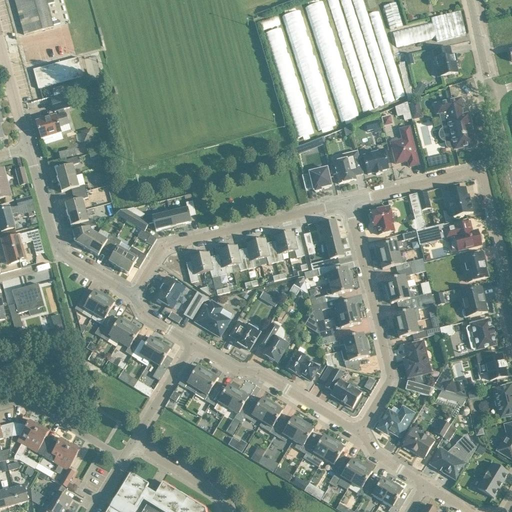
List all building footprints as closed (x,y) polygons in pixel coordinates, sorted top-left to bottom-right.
[(14,0),(24,35),(54,27),(46,0),(14,0)] [(319,20),(322,27),(336,23),(329,0),(314,5),(316,10),(321,9),(324,18),(319,20)] [(336,0),(345,29),(354,26),(346,0),(336,0)] [(372,0),(349,0),(379,104),(402,98),(402,97),(411,94),(387,8),(375,11),(372,0)] [(404,0),(392,3),(396,23),(408,20),(404,0)] [(65,4),(58,5),(61,22),(68,21),(65,4)] [(294,12),(290,14),(298,37),(313,32),(305,10),(301,11),(304,17),(297,20),(294,12)] [(460,12),(451,14),(431,19),(437,42),(466,35),(460,12)] [(285,15),(269,21),(272,27),(288,21),(285,15)] [(275,29),(303,137),(317,133),(289,26),(275,29)] [(365,117),(342,37),(326,41),(348,121),(365,117)] [(438,78),(448,76),(458,73),(455,62),(457,62),(455,56),(451,56),(450,48),(433,52),(438,78)] [(305,54),(325,129),(342,125),(334,95),(325,97),(323,89),(331,87),(321,50),(305,54)] [(412,54),(405,56),(407,66),(414,64),(412,54)] [(78,58),(43,68),(33,70),(39,90),(84,78),(78,58)] [(361,74),(368,109),(378,107),(372,72),(361,74)] [(419,82),(413,92),(414,98),(420,96),(426,86),(419,82)] [(55,113),(69,108),(66,97),(51,101),(55,113)] [(452,148),(455,148),(455,150),(466,147),(466,148),(468,149),(470,149),(472,148),(473,146),(475,145),(475,143),(476,141),(476,139),(475,137),(473,136),(468,115),(462,116),(461,109),(463,108),(460,99),(436,105),(438,115),(439,115),(443,129),(443,130),(444,131),(446,131),(448,130),(451,130),(453,138),(450,139),(448,140),(447,142),(447,145),(448,147),(450,148),(452,148)] [(423,118),(419,102),(408,104),(412,121),(423,118)] [(401,106),(396,108),(398,117),(404,115),(405,121),(411,119),(408,106),(408,103),(401,106)] [(66,114),(56,117),(36,123),(42,140),(62,134),(60,127),(69,124),(66,114)] [(390,116),(382,118),(384,127),(392,125),(390,116)] [(379,120),(365,123),(367,132),(381,129),(379,120)] [(351,126),(344,129),(345,137),(353,135),(351,126)] [(408,162),(409,168),(419,165),(409,126),(399,129),(401,139),(398,140),(398,139),(396,138),(392,140),(391,141),(391,142),(390,142),(396,165),(408,162)] [(297,156),(325,145),(323,138),(303,146),(297,148),(295,148),(296,150),(297,156)] [(368,175),(375,173),(376,176),(382,174),(381,172),(389,170),(384,149),(377,150),(377,152),(363,156),(368,175)] [(339,185),(350,182),(356,181),(355,177),(363,175),(358,151),(342,155),(343,160),(334,162),(339,185)] [(445,156),(427,160),(429,168),(447,164),(445,156)] [(77,158),(73,159),(63,162),(65,168),(55,170),(58,179),(57,179),(57,182),(76,177),(73,165),(79,164),(77,158)] [(91,172),(94,184),(112,179),(109,166),(91,172)] [(321,191),(321,189),(331,187),(327,168),(308,172),(309,175),(302,176),(306,191),(313,189),(314,191),(315,191),(315,193),(321,191)] [(0,199),(11,196),(4,169),(0,169),(0,199)] [(20,186),(28,184),(24,169),(16,171),(20,186)] [(79,187),(76,177),(57,182),(58,185),(59,184),(62,193),(71,190),(73,196),(87,192),(85,186),(79,187)] [(95,195),(113,193),(112,184),(94,186),(95,195)] [(451,210),(453,218),(473,213),(469,196),(467,196),(465,189),(446,193),(450,210),(451,210)] [(87,192),(73,196),(75,202),(65,204),(67,213),(66,213),(67,216),(86,210),(83,200),(88,198),(87,192)] [(418,195),(420,204),(422,211),(431,209),(427,192),(418,195)] [(409,196),(418,231),(426,229),(417,194),(409,196)] [(36,216),(31,197),(22,200),(17,202),(18,206),(10,208),(0,210),(0,228),(1,232),(16,228),(12,215),(17,213),(18,216),(27,214),(28,218),(36,216)] [(170,213),(173,228),(191,223),(190,217),(196,216),(193,202),(186,203),(187,209),(170,213)] [(374,229),(376,228),(378,236),(395,232),(393,224),(394,224),(389,207),(370,212),(374,229)] [(89,221),(86,210),(67,216),(68,219),(69,218),(71,227),(81,224),(82,230),(91,228),(96,226),(94,220),(89,221)] [(145,232),(149,223),(126,210),(116,215),(145,232)] [(155,232),(173,228),(170,213),(152,217),(155,232)] [(340,239),(336,221),(321,225),(325,243),(340,239)] [(418,231),(416,232),(417,238),(419,245),(419,246),(429,244),(430,245),(436,244),(437,242),(441,241),(441,242),(445,241),(448,240),(454,239),(458,251),(471,248),(481,246),(478,232),(472,233),(471,233),(470,231),(471,230),(469,223),(460,225),(445,229),(444,225),(442,225),(426,229),(418,231)] [(91,228),(82,230),(73,233),(75,241),(74,241),(75,244),(78,246),(78,245),(91,231),(91,228)] [(7,253),(10,265),(20,262),(20,263),(22,262),(26,261),(22,245),(33,242),(36,256),(44,254),(38,230),(2,240),(5,253),(7,253)] [(85,250),(88,252),(98,235),(91,231),(78,245),(86,249),(85,250)] [(318,231),(312,231),(314,252),(321,251),(318,231)] [(404,241),(417,238),(416,232),(402,235),(404,241)] [(293,233),(284,235),(288,253),(295,252),(297,258),(305,257),(300,237),(294,238),(293,233)] [(313,246),(310,234),(304,235),(306,248),(313,246)] [(108,241),(98,235),(88,252),(90,253),(91,252),(98,257),(104,248),(109,251),(116,239),(111,236),(108,241)] [(275,237),(276,242),(271,243),(276,263),(283,262),(282,255),(288,253),(284,235),(275,237)] [(157,240),(150,236),(146,243),(153,247),(157,240)] [(121,242),(116,239),(109,251),(114,254),(109,263),(116,267),(116,268),(118,270),(128,253),(118,247),(121,242)] [(128,239),(126,245),(134,249),(137,243),(128,239)] [(345,257),(340,239),(325,243),(330,261),(345,257)] [(265,240),(256,242),(260,260),(267,259),(269,265),(276,263),(271,243),(266,245),(265,240)] [(248,249),(243,250),(248,270),(255,269),(254,262),(260,260),(256,242),(247,244),(248,249)] [(376,253),(378,259),(399,254),(398,248),(403,247),(401,242),(397,243),(397,242),(377,247),(378,252),(376,253)] [(237,247),(228,249),(232,267),(238,266),(240,272),(248,270),(243,250),(238,251),(237,247)] [(219,251),(220,256),(215,257),(220,277),(227,275),(226,269),(232,267),(228,249),(219,251)] [(138,259),(128,253),(118,270),(121,271),(121,270),(129,275),(134,266),(139,269),(146,257),(141,254),(138,259)] [(208,253),(200,256),(204,274),(210,272),(212,279),(220,277),(215,257),(210,258),(208,253)] [(464,274),(467,283),(488,278),(488,277),(487,278),(483,263),(485,262),(483,253),(462,259),(465,273),(464,274)] [(382,270),(392,268),(402,265),(407,264),(405,258),(401,260),(399,254),(378,259),(379,266),(381,266),(382,270)] [(198,275),(204,274),(200,256),(191,258),(192,263),(186,264),(191,284),(199,282),(198,275)] [(423,260),(409,263),(411,269),(424,266),(423,260)] [(325,268),(323,262),(311,265),(312,271),(325,268)] [(424,266),(411,269),(412,276),(426,272),(424,266)] [(328,279),(330,285),(352,279),(350,273),(348,273),(347,268),(327,273),(327,274),(322,275),(324,280),(328,279)] [(318,270),(308,273),(304,274),(306,280),(320,277),(318,270)] [(406,282),(411,281),(410,276),(405,277),(385,282),(386,286),(384,287),(386,293),(408,288),(406,282)] [(163,287),(156,300),(172,310),(185,289),(166,278),(162,286),(163,287)] [(294,286),(308,294),(304,278),(298,279),(294,286)] [(353,286),(352,279),(330,285),(331,290),(327,292),(328,297),(332,296),(333,296),(352,291),(351,287),(353,286)] [(45,307),(38,285),(12,292),(16,305),(9,307),(11,316),(15,329),(23,327),(19,314),(45,307)] [(200,290),(209,297),(207,288),(200,290)] [(409,294),(408,288),(386,293),(388,300),(390,300),(391,304),(411,300),(411,299),(415,298),(414,293),(409,294)] [(487,313),(485,302),(481,288),(460,293),(464,310),(462,312),(464,317),(466,318),(466,317),(466,318),(487,313)] [(85,309),(94,315),(106,296),(100,292),(99,294),(95,291),(89,301),(83,297),(76,310),(82,313),(85,309)] [(446,302),(451,300),(448,291),(443,292),(446,302)] [(197,293),(183,316),(192,321),(203,303),(209,301),(197,293)] [(263,293),(259,299),(275,308),(278,302),(263,293)] [(442,293),(432,296),(433,300),(434,306),(437,305),(437,306),(445,305),(442,293)] [(417,297),(419,303),(433,300),(432,296),(431,294),(417,297)] [(111,301),(112,300),(106,296),(94,315),(92,319),(101,324),(101,325),(107,328),(109,325),(109,326),(115,316),(109,313),(115,304),(111,301)] [(312,307),(326,303),(325,297),(311,300),(312,307)] [(429,308),(431,319),(437,317),(434,307),(434,306),(433,300),(419,303),(421,310),(429,308)] [(337,312),(338,318),(360,312),(358,306),(356,306),(355,301),(335,306),(335,307),(331,308),(332,313),(337,312)] [(200,315),(195,323),(220,338),(225,330),(230,321),(221,315),(224,310),(212,302),(209,308),(205,306),(200,315)] [(312,307),(314,312),(314,313),(328,309),(326,303),(312,307)] [(394,328),(416,322),(421,321),(418,310),(414,311),(413,311),(394,316),(395,320),(393,321),(394,328)] [(339,323),(335,325),(336,330),(341,329),(361,324),(359,320),(361,319),(360,312),(338,318),(339,323)] [(107,328),(101,338),(107,341),(110,337),(119,343),(130,326),(129,325),(130,323),(125,320),(124,322),(120,319),(114,329),(109,326),(109,325),(107,328)] [(473,350),(475,350),(476,351),(496,346),(489,321),(469,326),(470,326),(468,327),(466,329),(471,349),(473,350)] [(237,341),(236,343),(249,351),(260,334),(247,325),(246,327),(239,322),(230,337),(237,341)] [(399,339),(409,336),(419,334),(419,333),(424,332),(422,327),(418,328),(416,322),(394,328),(396,334),(398,334),(399,339)] [(280,329),(273,324),(264,339),(259,347),(265,351),(263,355),(277,363),(288,346),(282,342),(283,340),(284,338),(284,336),(284,334),(283,332),(282,330),(280,329)] [(453,325),(440,328),(441,334),(442,337),(453,334),(454,332),(453,325)] [(140,332),(130,326),(119,343),(129,349),(126,353),(132,356),(140,344),(134,341),(140,332)] [(428,338),(441,334),(440,328),(440,329),(440,328),(426,331),(428,338)] [(319,333),(320,335),(321,340),(334,336),(333,330),(319,333)] [(346,350),(346,351),(368,345),(366,339),(364,339),(363,334),(343,339),(343,340),(339,341),(340,346),(345,345),(346,350)] [(336,342),(334,336),(321,340),(322,346),(336,342)] [(145,347),(140,344),(132,356),(147,366),(150,362),(161,344),(150,338),(145,347)] [(160,381),(171,363),(165,360),(171,350),(167,348),(168,346),(163,343),(162,345),(161,344),(150,362),(159,367),(153,378),(160,381)] [(415,345),(406,347),(409,360),(410,366),(406,366),(409,377),(413,376),(415,384),(423,386),(424,386),(421,374),(431,372),(424,343),(415,345)] [(370,352),(368,345),(346,351),(346,350),(342,351),(343,358),(344,363),(345,363),(346,368),(358,371),(360,367),(358,360),(369,357),(368,353),(370,352)] [(490,381),(507,377),(502,356),(493,358),(491,351),(475,355),(478,365),(486,363),(490,381)] [(301,376),(311,382),(319,368),(309,362),(310,361),(296,352),(286,369),(300,377),(301,376)] [(325,356),(327,364),(327,367),(334,368),(330,355),(325,356)] [(128,358),(125,363),(131,366),(134,361),(128,358)] [(179,385),(190,392),(193,388),(197,391),(208,373),(207,372),(208,371),(203,368),(202,369),(198,367),(192,376),(187,373),(179,385)] [(135,370),(132,374),(143,381),(145,377),(135,370)] [(345,404),(353,409),(361,393),(340,380),(343,374),(336,370),(325,387),(332,392),(330,396),(341,402),(341,403),(345,405),(345,404)] [(218,379),(208,373),(197,391),(195,395),(210,404),(218,392),(213,388),(218,379)] [(132,378),(128,386),(133,389),(138,382),(132,378)] [(470,378),(453,382),(456,395),(464,397),(467,398),(465,389),(472,388),(470,378)] [(369,379),(364,388),(370,392),(375,382),(369,379)] [(147,386),(155,392),(159,385),(151,380),(147,386)] [(452,380),(442,382),(444,391),(456,395),(453,382),(452,380)] [(408,382),(405,390),(421,395),(423,386),(415,384),(408,382)] [(511,388),(511,385),(502,388),(494,390),(496,401),(494,403),(495,407),(498,408),(501,419),(511,415),(511,388)] [(223,395),(218,392),(210,404),(216,407),(214,410),(224,416),(228,409),(239,392),(229,386),(223,395)] [(146,387),(142,394),(148,398),(149,399),(154,391),(146,387)] [(235,419),(241,423),(245,417),(244,417),(249,410),(248,410),(243,407),(249,398),(245,395),(246,394),(241,391),(240,392),(239,392),(228,409),(238,415),(235,419)] [(467,398),(464,397),(456,395),(444,391),(442,391),(435,402),(455,408),(457,404),(462,407),(467,398)] [(174,392),(171,398),(170,399),(176,403),(176,402),(180,396),(175,392),(174,392)] [(244,417),(245,417),(255,424),(257,420),(262,423),(274,404),(268,400),(267,401),(263,399),(257,408),(252,405),(248,410),(249,410),(244,417)] [(274,404),(262,423),(260,427),(269,432),(275,436),(283,424),(277,420),(283,411),(279,409),(280,407),(274,404)] [(389,412),(378,429),(387,435),(389,431),(390,430),(395,433),(394,434),(400,438),(414,415),(406,410),(402,408),(400,411),(394,408),(391,413),(389,412)] [(460,410),(460,414),(462,416),(466,417),(469,414),(469,411),(467,408),(463,408),(460,410)] [(288,427),(283,424),(275,436),(286,442),(288,438),(293,441),(305,422),(298,418),(297,420),(293,418),(288,427)] [(450,426),(443,422),(440,420),(433,432),(443,438),(450,426)] [(20,437),(17,442),(22,445),(27,448),(40,426),(30,421),(27,426),(20,437)] [(295,448),(306,455),(313,442),(308,439),(314,430),(310,428),(311,426),(305,422),(293,441),(298,444),(295,448)] [(14,423),(2,427),(5,439),(12,437),(14,423)] [(14,423),(12,437),(18,437),(25,425),(14,423)] [(511,424),(505,426),(507,435),(497,451),(511,460),(511,424)] [(43,457),(52,441),(46,437),(50,432),(40,426),(27,448),(43,457)] [(403,447),(415,454),(424,459),(431,448),(435,442),(413,429),(403,447)] [(319,446),(313,442),(306,455),(304,458),(319,468),(324,460),(335,441),(329,437),(328,439),(324,436),(319,446)] [(430,465),(449,477),(456,481),(463,468),(466,465),(476,449),(465,437),(457,444),(458,445),(448,454),(440,449),(435,457),(430,465)] [(43,457),(58,466),(71,444),(61,439),(58,444),(52,441),(43,457)] [(247,445),(240,440),(239,443),(235,450),(242,454),(247,445)] [(342,445),(335,441),(324,460),(333,466),(331,470),(336,473),(337,474),(341,466),(344,461),(339,458),(344,449),(340,446),(342,445)] [(71,444),(58,466),(64,469),(68,471),(69,470),(71,466),(81,450),(71,444)] [(266,444),(259,455),(265,458),(272,448),(266,444)] [(26,458),(39,464),(42,459),(29,452),(26,458)] [(264,467),(268,461),(263,457),(259,464),(264,467)] [(341,466),(337,474),(336,473),(330,484),(336,488),(339,482),(344,485),(347,481),(352,484),(362,466),(361,466),(362,464),(357,461),(356,463),(352,460),(346,469),(341,466)] [(7,465),(9,471),(20,468),(18,463),(7,465)] [(493,464),(477,489),(494,499),(509,474),(493,464)] [(362,466),(352,484),(361,490),(359,494),(364,497),(372,485),(367,482),(372,472),(362,466)] [(28,467),(24,474),(31,477),(35,471),(28,467)] [(68,471),(60,485),(66,488),(69,484),(75,473),(69,470),(68,471)] [(289,482),(292,476),(284,471),(280,477),(289,482)] [(40,473),(38,477),(46,482),(48,478),(40,473)] [(116,499),(111,507),(114,509),(119,501),(133,510),(149,485),(131,474),(115,499),(116,499)] [(377,488),(372,485),(364,497),(370,501),(373,497),(382,502),(393,485),(383,479),(377,488)] [(305,492),(308,486),(309,485),(303,482),(298,489),(304,492),(305,492)] [(205,511),(205,509),(163,483),(155,495),(149,491),(145,498),(169,511),(205,511)] [(57,493),(52,502),(67,511),(73,501),(64,496),(67,491),(56,484),(53,490),(57,493)] [(73,486),(69,484),(66,488),(74,492),(77,488),(77,487),(74,484),(73,486)] [(397,511),(403,504),(397,500),(403,491),(399,489),(400,487),(395,484),(394,486),(393,485),(382,502),(392,508),(389,511),(397,511)] [(18,505),(29,502),(26,493),(24,485),(14,488),(18,505)] [(310,495),(313,489),(308,486),(305,492),(310,495)] [(7,508),(18,505),(14,488),(3,491),(7,508)] [(46,498),(31,490),(32,502),(41,507),(46,498)] [(320,501),(324,495),(319,492),(315,498),(320,501)] [(328,505),(331,500),(324,496),(321,501),(328,505)] [(47,511),(42,508),(40,511),(66,511),(67,511),(52,502),(47,511)]
